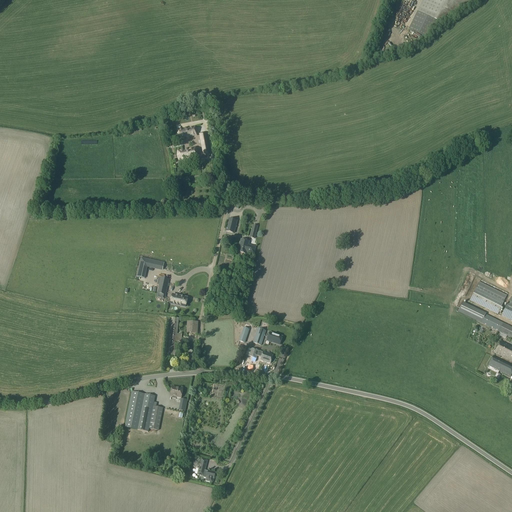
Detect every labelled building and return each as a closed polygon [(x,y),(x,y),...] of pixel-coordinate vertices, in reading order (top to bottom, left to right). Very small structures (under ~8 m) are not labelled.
[(465,9),(469,0),(423,0),(409,30),(427,39),(442,25),(465,9)] [(179,139),(185,137),(189,137),(196,136),(196,134),(196,132),(195,130),(194,128),(188,130),(184,130),(177,131),(177,133),(177,135),(178,137),(179,139)] [(186,159),(190,159),(197,158),(197,156),(196,153),(196,151),(195,149),(188,151),(184,151),(178,152),(178,154),(178,157),(178,159),(179,161),(186,159)] [(233,234),(236,221),(229,219),(226,232),(233,234)] [(249,242),(241,240),(237,252),(246,255),(246,253),(253,255),(255,247),(248,246),(249,242)] [(141,258),(136,277),(144,279),(147,268),(162,271),(164,263),(141,258)] [(183,272),(185,266),(173,263),(171,268),(183,272)] [(165,296),(169,276),(162,274),(157,294),(165,296)] [(476,289),(469,301),(497,315),(503,302),(476,289)] [(170,304),(185,308),(187,299),(172,295),(170,304)] [(473,320),(481,324),(485,315),(485,314),(463,303),(458,313),(473,320)] [(511,306),(507,304),(501,317),(511,321),(511,306)] [(511,328),(485,315),(481,324),(511,339),(511,328)] [(176,341),(177,335),(179,319),(171,318),(167,359),(175,359),(176,348),(178,348),(179,342),(181,342),(176,341)] [(197,324),(187,323),(187,328),(191,328),(191,333),(197,333),(197,324)] [(248,330),(243,328),(239,342),(244,343),(248,330)] [(266,332),(258,329),(253,344),(261,346),(266,332)] [(279,345),(282,337),(269,333),(267,341),(279,345)] [(495,354),(511,362),(511,347),(500,342),(495,354)] [(187,363),(196,363),(197,352),(191,352),(192,349),(188,349),(187,363)] [(270,364),(273,355),(263,351),(263,353),(251,349),(248,357),(253,358),(252,361),(255,362),(257,356),(261,358),(260,361),(270,364)] [(488,366),(510,377),(511,372),(511,366),(493,357),(488,366)] [(181,399),(182,390),(172,388),(170,397),(172,397),(172,398),(172,399),(175,400),(176,399),(176,398),(181,399)] [(149,429),(158,431),(162,409),(162,411),(153,409),(153,407),(155,397),(131,393),(125,429),(148,433),(149,429)] [(179,411),(185,412),(187,401),(181,399),(181,400),(183,400),(182,404),(180,403),(179,411)] [(205,482),(212,483),(213,480),(214,480),(215,474),(208,472),(205,471),(206,468),(199,466),(197,475),(203,477),(203,478),(206,479),(205,482)]
